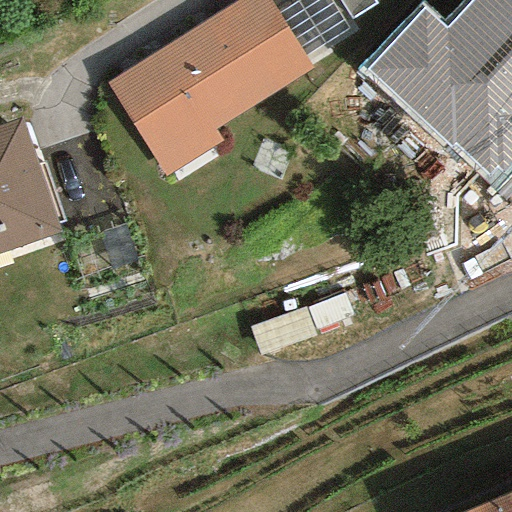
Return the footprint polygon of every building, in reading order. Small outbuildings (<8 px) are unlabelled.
[(267,0),(241,0),(107,83),(165,177),(222,142),(215,130),(311,70),(302,57),(276,14),(267,0)] [(328,0),(299,0),(276,14),(302,57),(347,30),(328,0)] [(372,0),(338,0),(350,20),(375,5),(372,0)] [(511,0),(470,0),(444,29),(421,8),(363,71),(491,190),(511,167),(511,0)] [(22,119),(0,126),(0,253),(61,233),(22,119)] [(511,511),(511,491),(463,511),(511,511)]
